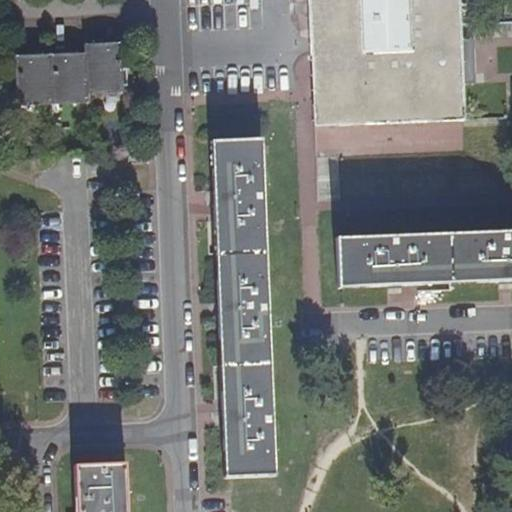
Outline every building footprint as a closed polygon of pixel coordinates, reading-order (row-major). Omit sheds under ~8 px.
[(312,128),(465,121),(459,0),(311,0),(313,35),(357,33),(358,54),(310,56),(312,128)] [(313,35),(310,36),(310,56),(358,54),(357,33),(313,35)] [(86,59),(88,85),(102,85),(102,87),(124,86),(122,48),(86,50),(86,59)] [(50,61),(52,95),(52,98),(73,97),(73,94),(88,93),(88,85),(86,59),(50,61)] [(52,95),(50,61),(16,62),(18,100),(39,99),(39,96),(52,95)] [(221,481),(271,478),(273,478),(273,475),(271,476),(257,146),(259,146),(259,143),(206,145),(206,149),(208,149),(211,204),(216,315),(221,421),(223,478),(221,478),(221,481)] [(511,235),(334,241),(336,291),(339,291),(339,289),(399,287),(506,283),(511,282),(511,235)] [(124,511),(123,467),(72,468),(73,511),(124,511)]
